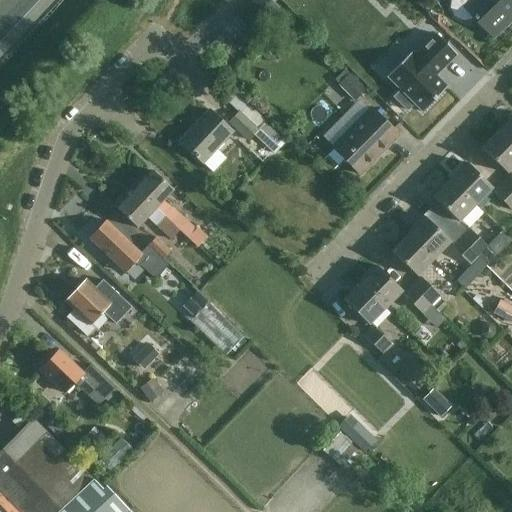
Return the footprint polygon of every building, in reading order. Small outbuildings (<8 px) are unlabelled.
[(213,42),(251,1),(250,0),(224,0),(198,28),(213,42)] [(511,0),(452,0),(451,8),(456,16),(463,21),(472,19),(475,16),(495,37),(511,20),(511,0)] [(411,52),(386,76),(400,90),(394,97),(406,110),(413,103),(421,111),(446,87),(434,75),(455,54),(435,34),(414,55),(411,52)] [(346,78),(337,87),(354,103),(363,93),(346,78)] [(221,95),(239,111),(257,129),(264,121),(246,103),(247,102),(227,83),(222,89),(221,95)] [(358,174),(398,135),(371,108),(332,147),(358,174)] [(202,162),(231,131),(209,110),(179,141),(202,162)] [(257,129),(239,111),(229,122),(247,139),(257,129)] [(511,117),(498,131),(511,145),(511,117)] [(511,167),(511,145),(498,131),(481,148),(506,174),(511,167)] [(466,163),(449,180),(475,205),(492,188),(466,163)] [(152,171),(135,188),(154,208),(164,216),(177,229),(195,247),(206,236),(196,227),(195,229),(172,207),(171,208),(162,200),(172,190),(152,171)] [(511,176),(509,174),(500,183),(511,194),(511,176)] [(475,205),(449,180),(433,196),(458,222),(475,205)] [(511,194),(500,183),(492,192),(511,211),(511,194)] [(154,208),(135,188),(116,208),(136,227),(154,208)] [(177,229),(164,216),(155,225),(169,238),(177,229)] [(423,217),(407,234),(432,259),(449,242),(423,217)] [(105,220),(88,237),(111,260),(124,273),(134,263),(138,267),(139,265),(153,279),(166,266),(161,260),(146,246),(139,254),(105,220)] [(467,228),(458,237),(478,256),(487,264),(510,241),(502,232),(487,248),(467,228)] [(432,259),(407,234),(390,251),(415,276),(432,259)] [(478,256),(458,237),(449,246),(470,265),(478,256)] [(154,238),(146,246),(161,260),(169,252),(154,238)] [(375,266),(358,282),(384,308),(400,291),(375,266)] [(419,276),(411,285),(430,305),(439,296),(419,276)] [(102,280),(94,289),(84,280),(64,301),(73,309),(66,317),(86,336),(93,328),(88,324),(101,311),(113,323),(129,307),(102,280)] [(384,308),(358,282),(341,300),(367,325),(384,308)] [(430,305),(411,285),(402,294),(422,314),(430,305)] [(391,345),(371,326),(362,335),(382,354),(391,345)] [(196,367),(169,341),(158,354),(169,364),(158,376),(174,391),(196,367)] [(97,406),(114,388),(90,365),(81,373),(58,351),(39,370),(63,393),(73,383),(97,406)] [(152,380),(139,389),(148,403),(162,395),(152,380)] [(0,491),(20,511),(53,511),(89,477),(32,420),(0,451),(0,491)] [(360,452),(334,426),(316,443),(343,470),(360,452)] [(95,476),(56,511),(126,511),(128,511),(95,476)] [(17,511),(0,494),(0,511),(17,511)]
